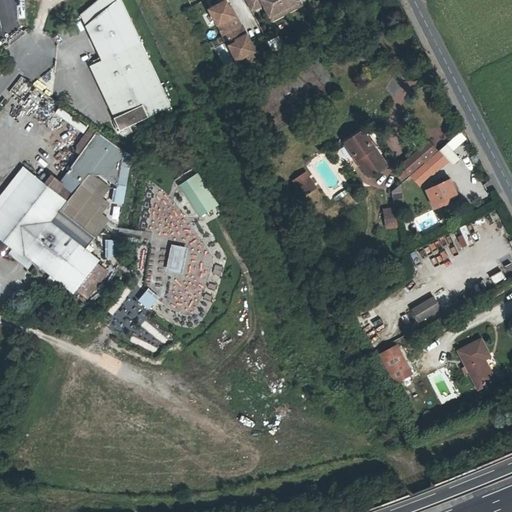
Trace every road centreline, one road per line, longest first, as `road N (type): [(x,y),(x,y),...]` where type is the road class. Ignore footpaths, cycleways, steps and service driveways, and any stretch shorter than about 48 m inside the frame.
road 1 (tertiary): [(412,0),(511,192)]
road 2 (track): [(511,416),(402,459),(335,434)]
road 3 (motorway): [(511,468),(400,511)]
